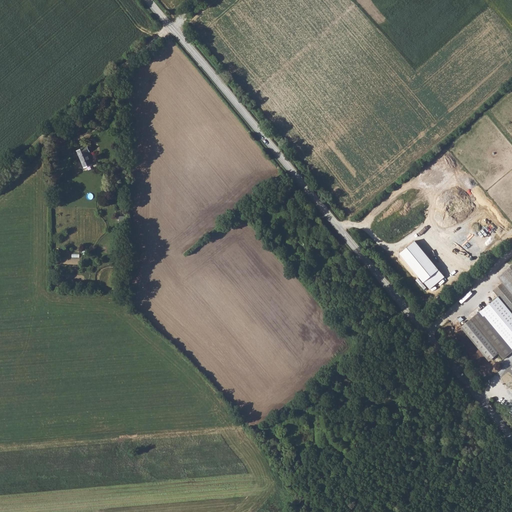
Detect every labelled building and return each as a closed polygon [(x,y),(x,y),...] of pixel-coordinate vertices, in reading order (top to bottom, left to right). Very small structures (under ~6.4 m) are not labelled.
[(87,144),(76,150),(83,166),(92,162),(86,151),(89,149),(87,144)] [(60,149),(63,158),(73,154),(70,146),(60,149)] [(430,291),(445,277),(415,242),(399,254),(430,291)] [(511,265),(497,277),(502,284),(493,291),(498,297),(480,312),(511,349),(511,265)] [(511,351),(479,312),(468,321),(460,327),(472,341),(489,362),(499,354),(503,360),(511,353),(511,351)]
